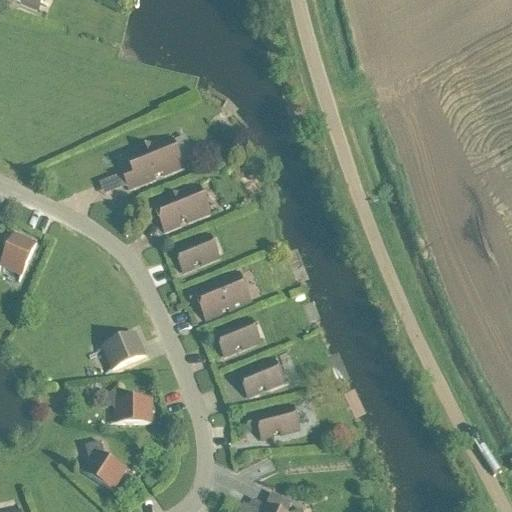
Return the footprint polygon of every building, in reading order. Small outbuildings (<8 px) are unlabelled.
[(7,0),(17,4),(38,13),(44,0),(7,0)] [(125,159),(132,174),(122,178),(129,193),(184,171),(171,140),(125,159)] [(198,189),(147,210),(152,222),(157,219),(164,235),(210,217),(198,189)] [(14,238),(0,270),(22,280),(36,248),(14,238)] [(210,238),(173,253),(183,277),(219,262),(210,238)] [(198,306),(206,324),(251,306),(239,276),(187,297),(192,308),(198,306)] [(251,323),(215,337),(224,361),(260,346),(251,323)] [(113,375),(145,361),(135,339),(103,353),(113,375)] [(274,364),(238,378),(248,402),(284,387),(274,364)] [(116,393),(104,404),(116,416),(116,428),(151,429),(151,404),(128,404),(116,393)] [(299,434),(293,410),(244,423),(246,433),(258,430),(262,444),(299,434)] [(89,467),(82,477),(112,496),(125,475),(105,463),(101,447),(85,451),(89,467)] [(243,508),(241,511),(269,511),(252,503),(248,511),(243,508)]
